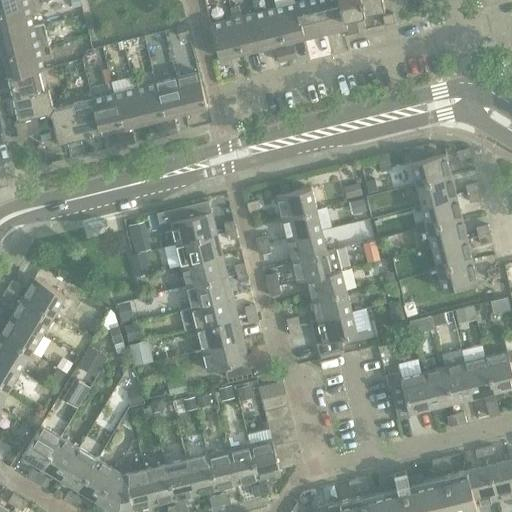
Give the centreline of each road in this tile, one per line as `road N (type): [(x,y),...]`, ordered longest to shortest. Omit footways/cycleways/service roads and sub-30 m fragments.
road 1 (tertiary): [(468,86),(226,146),(4,216)]
road 2 (tertiary): [(4,216),(465,111)]
road 3 (unclassified): [(214,97),(461,32)]
road 4 (unclassified): [(323,468),(511,423)]
